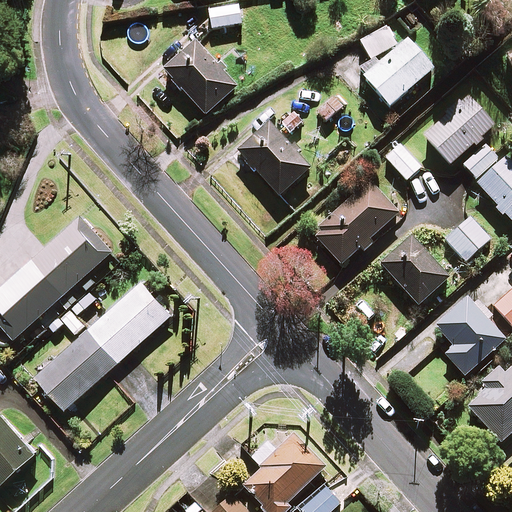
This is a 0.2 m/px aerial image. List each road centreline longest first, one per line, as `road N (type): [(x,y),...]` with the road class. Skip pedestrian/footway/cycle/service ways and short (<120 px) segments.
road 1 (residential): [(282,331),(79,103),(62,54),(63,0)]
road 2 (residential): [(282,331),(83,511)]
road 3 (residential): [(446,511),(282,331)]
